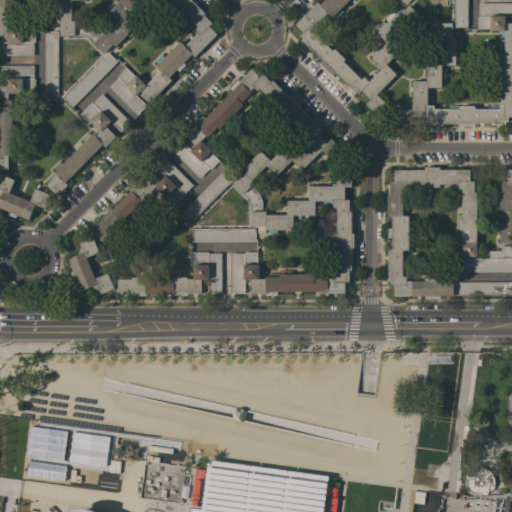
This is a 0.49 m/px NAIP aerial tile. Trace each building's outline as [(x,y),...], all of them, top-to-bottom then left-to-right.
[(35,42),(33,42),(33,56),(0,56),(0,42),(7,42),(7,36),(0,36),(0,0),(71,0),(71,21),(75,21),(75,24),(85,24),(94,28),(101,35),(103,32),(105,35),(120,20),(110,10),(120,0),(191,0),(204,12),(203,14),(212,23),(209,26),(217,34),(194,57),(192,54),(183,63),(186,65),(179,71),(177,69),(169,77),(171,80),(151,100),(141,91),(136,95),(146,105),(136,115),(108,86),(117,77),(116,76),(125,67),(134,76),(136,74),(146,85),(160,71),(155,66),(180,41),(184,46),(198,32),(194,29),(197,26),(179,8),(177,10),(167,0),(141,0),(125,16),(135,26),(115,46),(113,43),(103,53),(87,38),(83,36),(60,36),(60,22),(56,22),(56,0),(14,0),(14,7),(12,7),(12,19),(8,19),(8,28),(22,28),(22,29),(35,29),(35,42)] [(317,2),(320,4),(324,0),(354,0),(350,4),(348,1),(340,9),(343,12),(336,18),(334,16),(332,18),(327,13),(314,27),(319,31),(316,34),(332,50),(334,48),(345,59),(343,61),(353,71),(356,68),(363,75),(360,78),(361,79),(364,76),(368,81),(381,68),(371,58),(386,43),(376,33),(389,20),(387,17),(392,12),(394,15),(396,13),(394,10),(399,5),(404,9),(409,5),(424,21),(429,23),(451,23),(451,37),(455,37),(455,52),(459,52),(459,64),(455,63),(455,65),(441,65),(441,87),(427,87),(427,105),(434,105),(434,109),(448,109),(448,105),(458,105),(458,109),(459,109),(459,106),(474,106),(474,109),(476,109),(476,105),(485,105),(485,109),(500,109),(500,105),(504,105),(504,85),(498,85),(494,85),(494,74),(498,74),(498,64),(494,64),(494,52),(498,52),(498,51),(504,51),(504,50),(500,50),(500,40),(504,40),(504,37),(500,37),(500,30),(490,30),(490,29),(477,29),(477,16),(479,16),(479,3),(511,3),(511,16),(505,16),(505,23),(511,23),(511,117),(507,117),(507,121),(497,121),(497,123),(474,123),(474,126),(459,126),(459,124),(437,123),(437,121),(426,121),(426,117),(414,117),(414,123),(398,123),(398,109),(412,109),(412,81),(426,81),(426,59),(440,59),(440,38),(437,38),(437,34),(428,34),(419,31),(411,24),(409,26),(406,24),(391,39),(401,48),(386,64),(396,74),(383,87),(384,88),(382,91),(381,90),(379,91),(380,92),(378,94),(377,94),(376,94),(388,106),(378,117),(365,104),(370,99),(361,90),(358,94),(350,86),(349,87),(333,71),(331,74),(320,63),(322,61),(306,45),(308,43),(300,36),(303,33),(295,25),(317,2)] [(467,0),(467,27),(454,27),(454,0),(467,0)] [(58,96),(44,96),(44,31),(58,31),(58,96)] [(107,52),(117,62),(71,108),(62,98),(107,52)] [(0,65),(33,65),(33,79),(35,79),(35,96),(22,96),(22,93),(8,93),(8,100),(11,100),(11,143),(15,143),(16,152),(12,152),(12,168),(8,168),(8,170),(0,170),(0,85),(5,85),(5,84),(5,83),(6,82),(6,79),(0,79),(0,65)] [(231,253),(244,253),(244,252),(256,252),(256,264),(258,264),(258,275),(265,275),(265,277),(279,277),(279,274),(313,274),(314,276),(327,276),(327,278),(333,278),(333,274),(336,274),(336,248),(334,248),(334,233),(337,233),(336,208),(333,208),(333,200),(314,201),(314,215),(300,215),(300,219),(292,219),(292,229),(277,229),(277,233),(268,233),(268,229),(264,229),(264,226),(250,226),(250,211),(252,211),(251,204),(249,199),(244,192),(243,193),(233,183),(242,173),(240,171),(242,168),(239,165),(246,158),(249,161),(260,150),(270,160),(285,145),(295,155),(308,142),(299,133),(301,130),(285,114),(283,116),(275,108),(277,106),(259,88),(257,91),(256,91),(252,94),(250,93),(249,95),(251,97),(246,102),(244,99),(241,102),(243,105),(219,129),(217,127),(207,137),(205,136),(201,140),(211,150),(210,151),(219,161),(210,170),(209,169),(199,178),(169,148),(179,137),(191,149),(195,145),(185,135),(195,125),(194,124),(202,115),(205,118),(232,91),(229,88),(238,79),(239,81),(251,68),(260,77),(263,74),(271,82),(273,81),(288,96),(290,94),(300,105),(299,106),(313,121),(312,122),(321,131),(318,135),(326,143),(331,139),(341,149),(331,160),(321,150),(320,151),(321,152),(319,154),(319,153),(317,155),(318,156),(315,158),(314,157),(302,170),(292,160),(276,176),(266,165),(251,180),(254,183),(251,185),(255,189),(258,192),(259,195),(262,201),(262,211),(265,211),(265,215),(287,215),(286,200),(308,200),(308,186),(336,186),(336,167),(351,167),(351,187),(344,187),(344,199),(349,199),(349,210),(351,210),(351,212),(351,233),(353,233),(354,248),(351,248),(351,269),(349,269),(349,281),(345,281),(345,293),(328,293),(328,295),(315,295),(315,291),(301,291),(301,293),(300,293),(298,294),(296,295),(295,294),(293,294),(292,293),(292,291),(277,291),(277,295),(265,296),(265,293),(251,293),(251,281),(250,282),(248,280),(244,280),(244,293),(231,293),(231,253)] [(116,136),(113,139),(115,141),(111,145),(109,143),(105,147),(103,145),(65,182),(67,185),(64,189),(66,190),(62,194),(60,193),(57,196),(46,185),(48,184),(45,181),(56,171),(53,168),(60,161),(62,164),(93,133),(95,136),(96,136),(93,133),(97,128),(90,122),(88,124),(79,115),(91,102),(92,103),(101,93),(130,122),(120,131),(110,121),(108,124),(108,125),(108,126),(108,127),(108,129),(116,136)] [(193,185),(184,194),(185,195),(174,206),(155,187),(151,191),(152,193),(141,203),(140,202),(122,220),(124,223),(114,234),(111,231),(101,241),(91,230),(101,220),(100,219),(110,208),(111,210),(130,191),(129,190),(149,169),(160,181),(165,176),(155,166),(164,157),(193,185)] [(390,273),(387,273),(387,249),(391,249),(391,237),(388,237),(388,228),(391,228),(391,216),(387,216),(387,192),(389,192),(389,181),(394,181),(394,170),(424,170),(424,167),(439,167),(439,169),(470,169),(470,181),(474,181),(474,192),(476,192),(476,242),(477,242),(476,257),(462,257),(462,230),(459,230),(459,215),(461,215),(461,189),(458,189),(458,184),(439,184),(439,187),(424,187),(424,184),(406,184),(406,189),(402,189),(402,215),(408,216),(408,250),(402,250),(402,276),(406,276),(406,284),(390,284),(390,273)] [(224,169),(234,178),(188,224),(179,215),(224,169)] [(499,193),(499,192),(501,192),(501,181),(506,181),(506,169),(511,169),(511,243),(499,243),(499,193)] [(50,195),(45,208),(35,204),(29,220),(17,215),(16,218),(7,214),(8,211),(0,207),(0,174),(2,175),(4,172),(13,176),(12,179),(14,180),(10,189),(18,192),(17,196),(30,201),(35,188),(50,195)] [(255,228),(255,242),(191,242),(191,229),(255,228)] [(99,252),(89,256),(92,263),(88,264),(95,279),(107,273),(114,288),(100,294),(98,289),(95,289),(94,289),(93,288),(92,288),(92,287),(81,291),(76,279),(75,280),(73,279),(72,278),(71,277),(70,275),(70,273),(71,272),(72,271),(67,259),(79,254),(78,253),(78,251),(79,249),(80,248),(78,242),(92,237),(99,252)] [(455,259),(487,258),(486,251),(500,251),(500,246),(511,246),(511,272),(455,272),(455,259)] [(208,252),(208,253),(221,253),(221,293),(208,293),(208,280),(204,280),(203,281),(201,282),(201,293),(187,293),(187,296),(173,296),(173,294),(146,294),(146,296),(131,296),(131,294),(117,294),(117,279),(119,279),(119,276),(131,275),(131,277),(145,277),(145,279),(172,279),(172,277),(187,277),(187,279),(193,279),(193,265),(191,265),(191,252),(208,252)] [(424,281),(424,278),(440,278),(440,281),(453,281),(453,282),(511,282),(511,295),(453,295),(453,296),(440,296),(440,298),(424,298),(424,296),(394,296),(394,285),(406,285),(406,281),(424,281)] [(0,454),(56,462),(61,426),(2,417),(0,429),(0,454)] [(200,511),(208,460),(327,476),(322,511),(200,511)] [(465,470),(467,468),(470,466),(474,465),(476,465),(477,465),(480,465),(483,466),(485,467),(487,469),(488,470),(489,469),(491,472),(493,475),(494,478),(494,480),(494,486),(493,486),(493,487),(493,488),(492,490),(491,490),(489,491),(489,492),(487,492),(487,493),(485,494),(484,495),(484,494),(483,494),(480,495),(476,495),(474,495),(471,494),(469,493),(467,491),(465,488),(464,484),(464,482),(464,480),(465,477),(465,476),(465,475),(465,474),(463,472),(465,470)]
